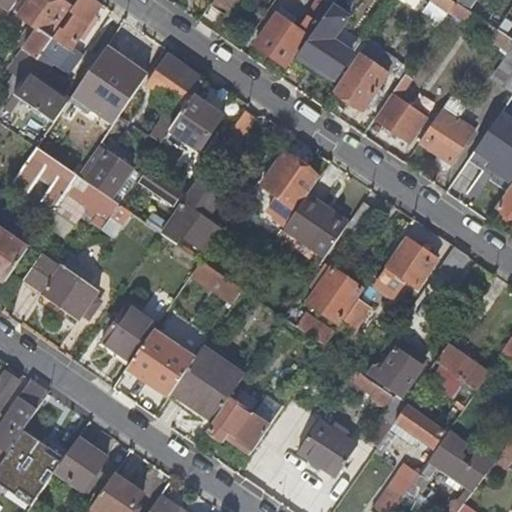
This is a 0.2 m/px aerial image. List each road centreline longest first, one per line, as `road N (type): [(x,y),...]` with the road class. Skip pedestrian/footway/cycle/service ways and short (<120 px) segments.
road 1 (residential): [(511,260),(134,0)]
road 2 (residential): [(0,333),(255,511)]
